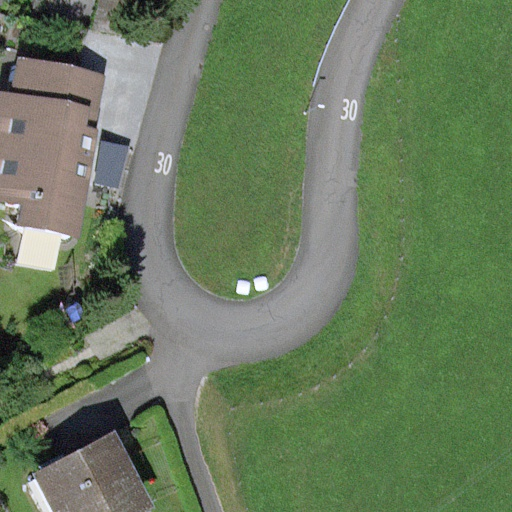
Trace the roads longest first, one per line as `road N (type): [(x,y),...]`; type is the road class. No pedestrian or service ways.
road 1 (residential): [(390,0),(344,124),(336,264),(316,304),(281,328),(221,333)]
road 2 (residential): [(221,333),(181,304),(164,254),(165,185),(219,0)]
road 3 (residential): [(221,333),(191,349),(174,384),(212,511)]
